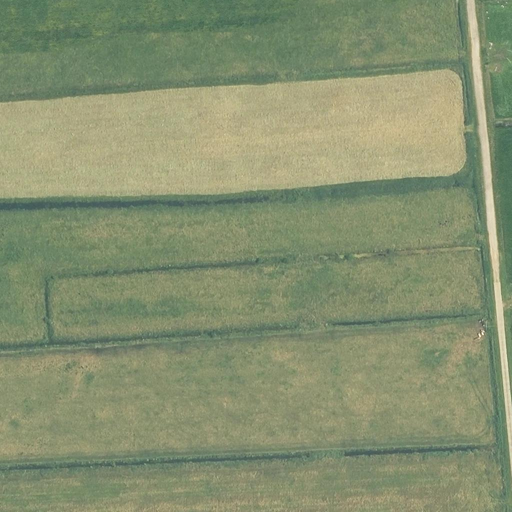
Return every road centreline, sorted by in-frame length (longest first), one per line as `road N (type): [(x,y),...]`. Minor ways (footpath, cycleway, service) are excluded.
road 1 (track): [(498,308),(469,0)]
road 2 (unclassified): [(511,453),(498,308)]
